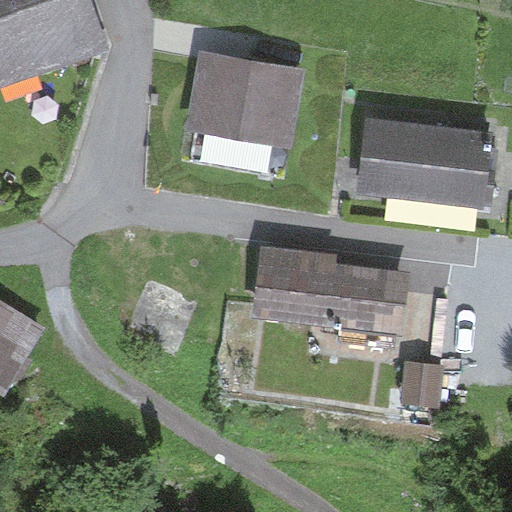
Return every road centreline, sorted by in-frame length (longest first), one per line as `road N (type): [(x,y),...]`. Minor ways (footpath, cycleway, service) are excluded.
road 1 (residential): [(308,511),(83,344),(63,307),(53,228)]
road 2 (residential): [(131,0),(137,60),(123,120),(95,201),(53,228)]
